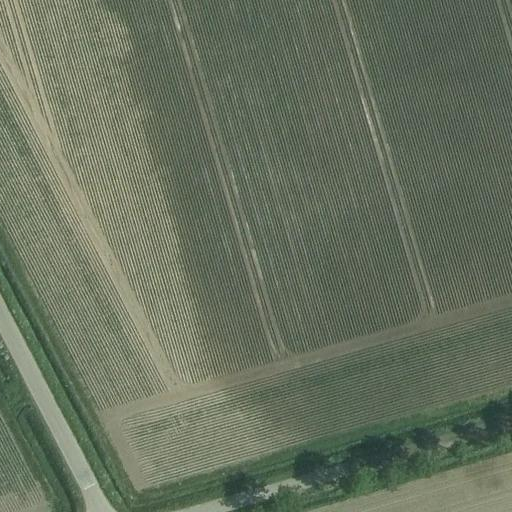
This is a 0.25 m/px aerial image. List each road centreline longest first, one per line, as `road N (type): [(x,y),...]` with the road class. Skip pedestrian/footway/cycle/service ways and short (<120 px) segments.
road 1 (unclassified): [(196,511),(511,423)]
road 2 (unclassified): [(103,511),(0,315)]
